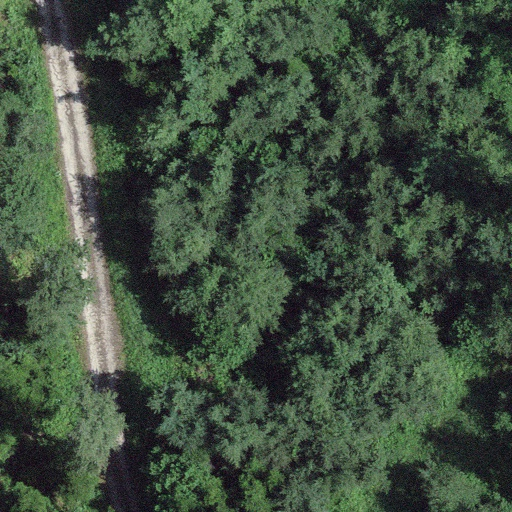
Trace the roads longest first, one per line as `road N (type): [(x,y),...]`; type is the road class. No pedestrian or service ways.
road 1 (track): [(28,0),(151,511)]
road 2 (track): [(413,511),(511,391)]
